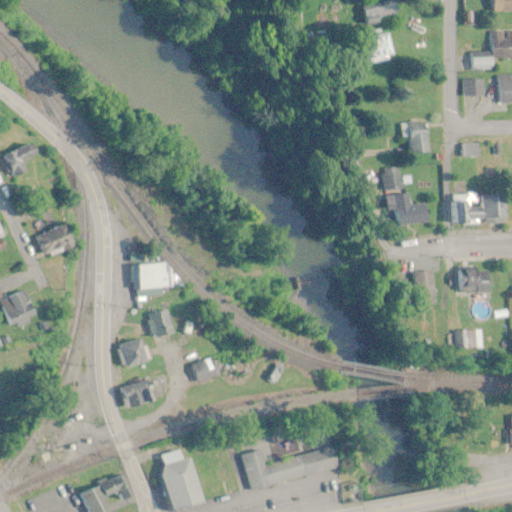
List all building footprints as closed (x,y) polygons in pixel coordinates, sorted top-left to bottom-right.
[(392,0),(366,10),(371,25),(402,14),(397,0),(392,0)] [(511,59),(511,32),(490,33),(490,53),(471,53),(471,72),(495,71),(495,60),(511,59)] [(511,104),(511,76),(497,76),(497,105),(511,104)] [(484,80),(462,80),(462,97),(484,97),(484,80)] [(410,154),(430,154),(430,124),(402,124),(402,138),(410,138),(410,154)] [(10,179),(26,172),(22,162),(41,154),(36,141),(0,156),(10,179)] [(431,224),(428,204),(413,207),(411,194),(406,195),(402,173),(386,175),(394,230),(431,224)] [(504,226),(504,197),(479,197),(479,203),(451,203),(451,226),(504,226)] [(38,236),(47,254),(76,241),(67,223),(38,236)] [(177,290),(174,261),(133,265),(136,294),(177,290)] [(458,269),(458,293),(492,293),(492,269),(458,269)] [(16,328),(42,315),(28,288),(3,300),(16,328)] [(175,334),(169,310),(148,315),(154,339),(175,334)] [(477,330),(456,332),(457,348),(478,346),(477,330)] [(151,361),(145,338),(116,345),(122,369),(151,361)] [(190,366),(196,384),(219,375),(213,357),(190,366)] [(157,404),(155,382),(124,384),(125,406),(157,404)] [(48,464),(66,455),(57,437),(39,446),(48,464)] [(263,450),(240,455),(248,490),(339,469),(334,448),(266,463),(263,450)] [(173,511),(206,501),(191,456),(155,468),(170,511),(173,511)] [(112,511),(112,500),(128,500),(128,485),(83,485),(83,511),(112,511)]
